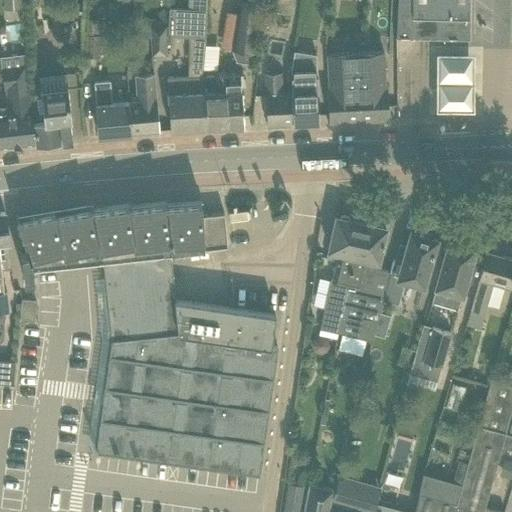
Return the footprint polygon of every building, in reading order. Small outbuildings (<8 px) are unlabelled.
[(189,0),(189,9),(187,37),(190,37),(204,38),(205,38),(206,10),(206,0),(189,0)] [(469,39),(469,0),(397,0),(396,18),(396,38),(469,39)] [(260,6),(259,6),(238,3),(232,50),(235,62),(247,63),(249,52),(253,52),(260,6)] [(187,37),(189,9),(169,8),(168,20),(167,36),(187,37)] [(101,58),(102,35),(99,35),(99,21),(86,20),(85,56),(101,58)] [(168,20),(146,21),(147,37),(151,36),(167,37),(167,36),(168,20)] [(206,128),(203,76),(204,38),(190,37),(188,77),(167,79),(170,130),(206,128)] [(478,106),(478,50),(438,50),(436,106),(478,106)] [(293,51),(290,72),(291,91),(292,124),(318,123),(318,103),(316,71),(315,54),(293,51)] [(355,52),(356,71),(357,88),(358,121),(388,120),(387,87),(385,87),(383,56),(383,51),(365,52),(355,52)] [(358,121),(357,88),(356,71),(355,52),(327,54),(328,90),(326,90),(328,123),(358,121)] [(0,147),(36,144),(29,91),(28,92),(26,65),(1,68),(3,89),(5,89),(6,106),(0,106),(0,147)] [(71,118),(67,87),(65,73),(38,76),(40,90),(29,91),(36,144),(72,139),(69,118),(71,118)] [(137,100),(127,101),(130,134),(158,131),(153,73),(135,75),(137,100)] [(292,124),(291,91),(281,92),(280,73),(264,73),(266,125),(292,124)] [(239,74),(219,75),(203,76),(206,128),(243,126),(241,90),(239,74)] [(130,134),(127,101),(111,103),(109,82),(93,83),(97,136),(130,134)] [(17,215),(16,216),(26,252),(21,253),(23,279),(33,278),(32,267),(103,259),(103,260),(170,253),(227,246),(223,213),(202,215),(201,202),(164,205),(164,203),(128,207),(128,205),(91,211),(90,208),(55,216),(54,212),(18,220),(17,215)] [(330,280),(319,329),(337,333),(346,285),(360,222),(349,219),(349,218),(345,215),(344,215),(340,216),(339,217),(336,216),(326,258),(337,261),(332,280),(330,280)] [(382,299),(389,272),(375,268),(377,261),(378,261),(385,227),(360,222),(346,285),(337,333),(371,341),(373,333),(379,311),(382,299)] [(389,272),(382,299),(383,300),(384,298),(396,301),(402,280),(423,286),(427,271),(431,259),(436,239),(432,238),(432,235),(425,233),(423,235),(419,234),(410,232),(406,247),(399,245),(395,260),(392,260),(389,272)] [(439,275),(431,302),(454,309),(456,310),(469,266),(474,247),(471,246),(470,242),(464,240),(460,243),(449,240),(443,259),(439,275)] [(508,285),(510,278),(511,272),(511,258),(487,251),(481,270),(479,277),(480,277),(477,289),(466,325),(478,328),(492,281),(508,285)] [(281,315),(224,307),(175,300),(170,253),(103,260),(111,340),(96,451),(258,474),(281,315)] [(22,298),(21,320),(35,321),(36,298),(22,298)] [(379,311),(373,333),(383,336),(390,314),(379,311)] [(450,332),(432,327),(431,327),(421,361),(441,366),(450,332)] [(0,383),(13,384),(15,362),(0,360),(0,383)] [(511,435),(505,433),(511,407),(511,385),(508,384),(509,379),(501,377),(500,382),(490,379),(467,462),(455,504),(481,511),(482,511),(484,507),(501,447),(511,449),(511,435)] [(481,511),(455,504),(467,462),(459,460),(453,482),(423,473),(419,493),(413,511),(503,511),(484,507),(482,511),(481,511)] [(329,504),(327,511),(373,511),(376,505),(375,505),(379,490),(338,478),(333,493),(332,493),(329,504)] [(295,511),(299,484),(287,482),(283,509),(295,511)] [(327,511),(332,493),(333,489),(308,484),(302,511),(327,511)] [(408,511),(400,510),(376,503),(376,505),(373,511),(408,511)]
